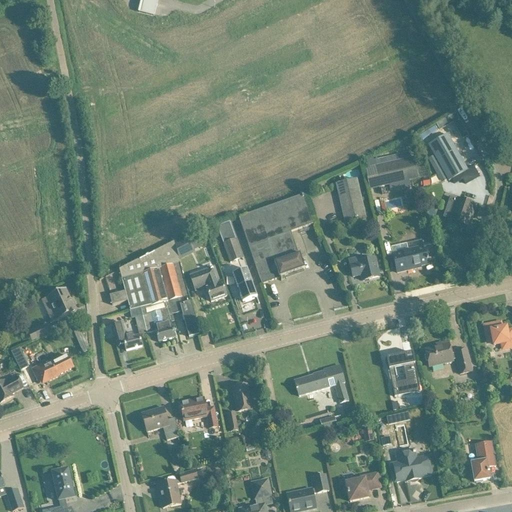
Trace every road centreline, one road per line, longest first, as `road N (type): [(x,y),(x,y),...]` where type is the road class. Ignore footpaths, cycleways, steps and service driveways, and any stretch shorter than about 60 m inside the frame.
road 1 (unclassified): [(102,392),(511,284)]
road 2 (unclassified): [(102,392),(79,148),(50,0)]
road 3 (unclassified): [(130,511),(102,392)]
